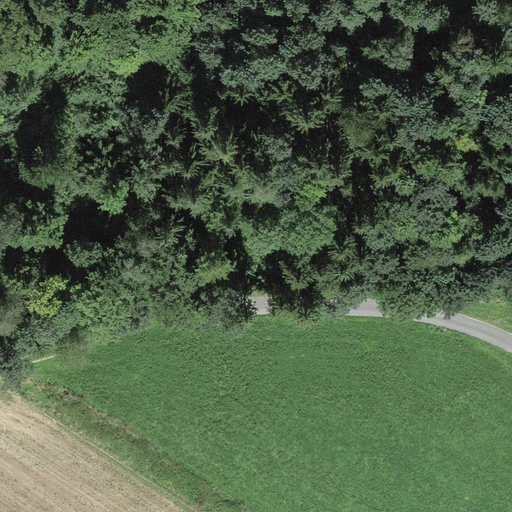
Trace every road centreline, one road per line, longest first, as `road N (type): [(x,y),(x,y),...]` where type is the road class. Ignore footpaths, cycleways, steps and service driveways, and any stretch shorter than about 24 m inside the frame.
road 1 (unclassified): [(0,314),(404,310),(511,343)]
road 2 (track): [(168,311),(0,366)]
